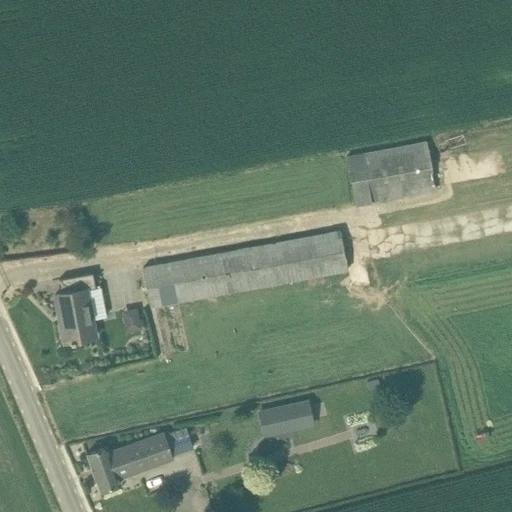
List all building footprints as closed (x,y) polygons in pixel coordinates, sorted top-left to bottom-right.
[(346,156),(355,203),(433,187),(424,141),(346,156)] [(143,268),(150,305),(170,302),(348,269),(340,230),(143,268)] [(59,280),(62,293),(55,295),(64,343),(95,337),(87,290),(96,288),(93,273),(59,280)] [(127,331),(142,329),(140,308),(125,310),(127,331)] [(378,378),(367,381),(369,389),(380,387),(378,378)] [(307,402),(259,413),(264,435),(312,424),(307,402)] [(86,454),(99,492),(120,484),(118,479),(173,459),(163,432),(109,452),(107,447),(86,454)]
